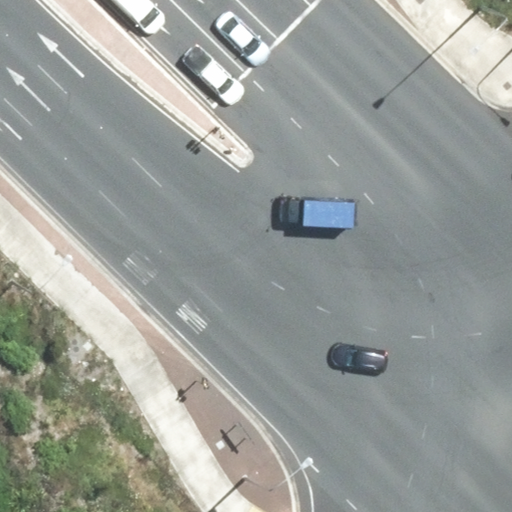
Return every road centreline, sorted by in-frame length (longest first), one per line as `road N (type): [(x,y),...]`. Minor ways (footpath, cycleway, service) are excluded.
road 1 (primary): [(444,453),(213,245),(0,33)]
road 2 (primary): [(267,0),(511,217)]
